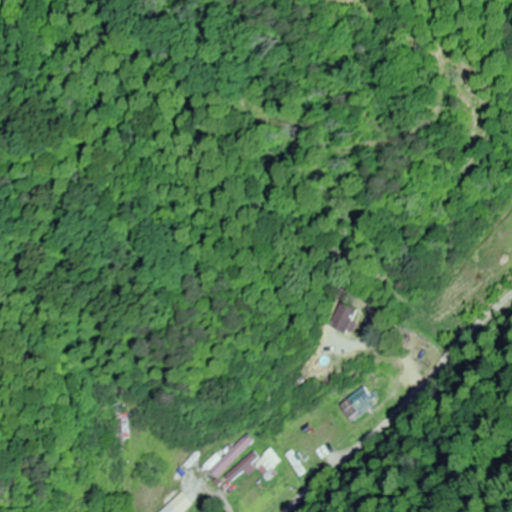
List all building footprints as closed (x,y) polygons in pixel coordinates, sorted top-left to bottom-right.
[(353,333),(361,308),(344,302),(336,327),(353,333)] [(355,421),(380,401),(367,385),(343,406),(355,421)] [(114,415),(119,441),(133,438),(128,412),(114,415)] [(288,429),(292,437),(321,420),(316,412),(288,429)] [(213,469),(221,477),(256,441),(248,433),(213,469)] [(261,462),(256,454),(228,474),(234,482),(261,462)]
